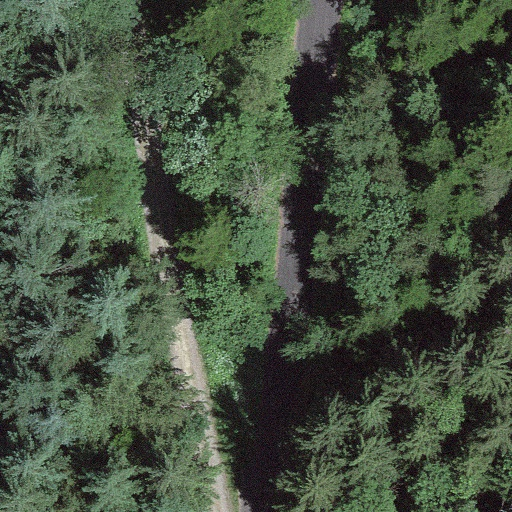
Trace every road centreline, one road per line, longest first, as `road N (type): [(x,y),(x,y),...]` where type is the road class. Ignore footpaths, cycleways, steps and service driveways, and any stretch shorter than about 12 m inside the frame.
road 1 (track): [(220,511),(133,0)]
road 2 (unclassified): [(259,511),(309,0)]
